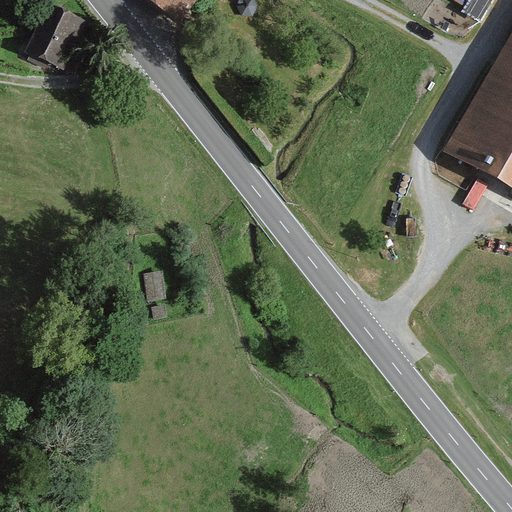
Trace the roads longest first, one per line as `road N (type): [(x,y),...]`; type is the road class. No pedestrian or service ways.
road 1 (tertiary): [(101,0),(511,505)]
road 2 (track): [(374,335),(453,241),(422,168),(510,0)]
road 3 (track): [(150,63),(133,76),(0,78)]
road 4 (track): [(477,58),(360,0)]
